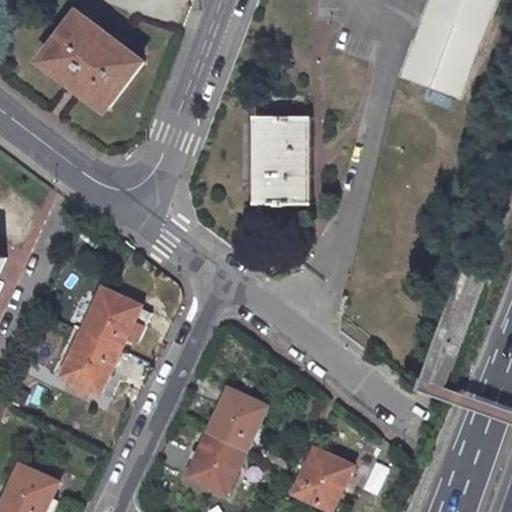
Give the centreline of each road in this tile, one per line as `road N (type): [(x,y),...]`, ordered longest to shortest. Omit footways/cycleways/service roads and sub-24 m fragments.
road 1 (residential): [(111,510),(220,275)]
road 2 (residential): [(407,416),(220,275)]
road 3 (residential): [(228,0),(142,217)]
road 4 (residential): [(142,217),(0,109)]
road 5 (trunk): [(511,355),(457,511)]
